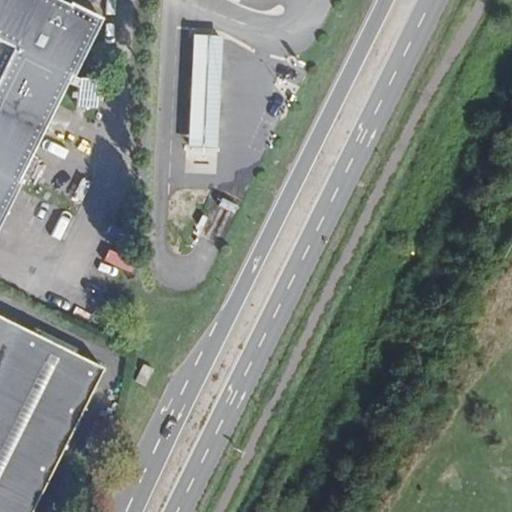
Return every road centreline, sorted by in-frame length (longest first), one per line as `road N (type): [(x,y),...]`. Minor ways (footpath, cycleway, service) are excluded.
road 1 (secondary): [(178,511),(434,0)]
road 2 (secondary): [(385,0),(141,498)]
